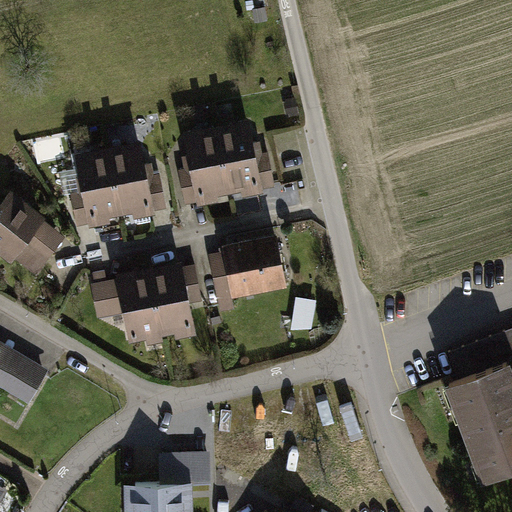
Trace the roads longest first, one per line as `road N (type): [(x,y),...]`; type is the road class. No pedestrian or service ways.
road 1 (residential): [(307,80),(369,352)]
road 2 (residential): [(369,352),(152,405)]
road 3 (residential): [(0,301),(141,386),(152,405)]
road 4 (residential): [(369,352),(405,462),(434,511)]
road 5 (residential): [(152,405),(79,457),(41,511)]
